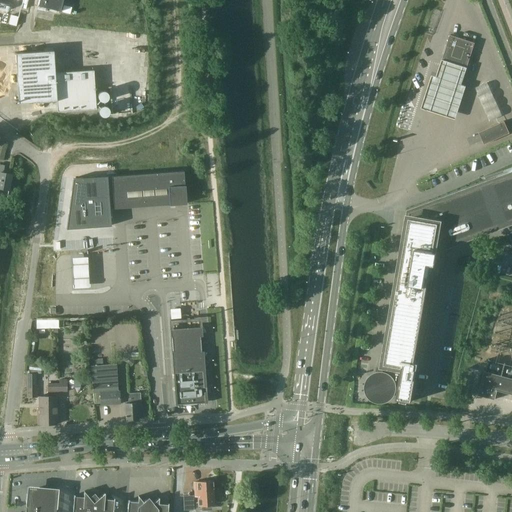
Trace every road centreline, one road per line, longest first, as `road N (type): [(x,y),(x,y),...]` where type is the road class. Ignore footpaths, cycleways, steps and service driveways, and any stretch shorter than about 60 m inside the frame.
road 1 (primary): [(316,440),(346,205),(404,0)]
road 2 (primary): [(384,0),(328,202),(297,426)]
road 3 (unclassified): [(265,0),(275,164)]
road 4 (unclassified): [(511,440),(361,429)]
road 5 (tertiary): [(72,447),(196,438)]
